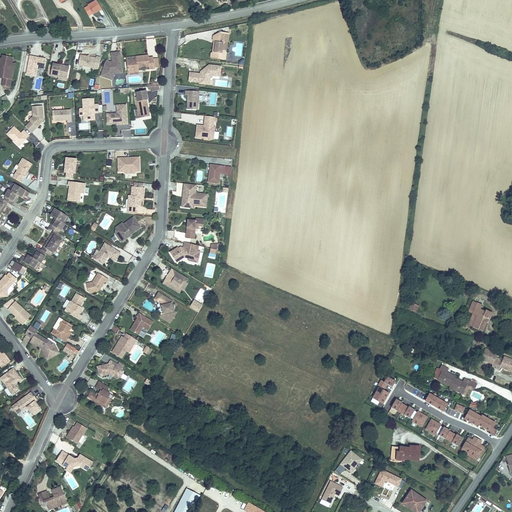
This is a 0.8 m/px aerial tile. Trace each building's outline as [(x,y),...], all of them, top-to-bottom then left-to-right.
[(97,1),(84,8),(89,16),(101,9),(97,1)] [(228,34),(220,33),(220,37),(214,36),(213,39),(215,41),(218,43),(216,52),(213,53),(211,54),(211,57),(225,59),(226,53),(222,53),(223,43),(227,44),(228,34)] [(113,71),(122,70),(120,52),(112,53),(113,62),(109,62),(106,62),(101,76),(110,79),(113,71)] [(78,65),(98,69),(101,58),(97,57),(96,58),(90,57),(88,58),(87,56),(80,55),(78,65)] [(148,55),(137,57),(137,59),(127,60),(128,71),(139,70),(138,68),(149,67),(150,69),(154,69),(154,67),(153,59),(153,57),(149,58),(148,55)] [(46,59),(30,56),(26,75),(36,76),(38,67),(44,69),(46,59)] [(12,64),(13,58),(3,57),(3,60),(0,59),(0,77),(1,78),(1,75),(4,76),(3,78),(2,86),(4,89),(9,90),(13,71),(9,70),(10,63),(12,64)] [(69,67),(53,63),(50,76),(59,77),(59,76),(67,78),(69,67)] [(221,66),(210,65),(203,70),(204,71),(203,72),(202,71),(201,72),(201,74),(190,73),(189,81),(200,83),(199,84),(205,84),(205,80),(210,81),(210,77),(212,76),(220,76),(221,66)] [(122,73),(122,70),(113,71),(110,79),(112,80),(115,74),(122,73)] [(148,111),(147,109),(148,109),(147,100),(148,99),(147,91),(136,93),(137,97),(138,101),(136,101),(138,109),(139,118),(150,116),(149,111),(148,111)] [(196,92),(185,91),(185,95),(188,95),(189,95),(189,101),(187,101),(187,109),(198,110),(199,92),(196,92)] [(6,96),(1,98),(5,104),(10,102),(6,96)] [(94,98),(83,99),(83,109),(79,109),(79,116),(84,116),(85,116),(90,120),(95,120),(95,117),(93,115),(94,113),(99,113),(99,105),(94,105),(94,98)] [(120,123),(120,125),(127,124),(126,105),(117,105),(117,113),(107,114),(107,124),(116,123),(120,123)] [(31,122),(25,127),(31,133),(41,123),(40,122),(41,121),(42,122),(44,120),(42,106),(32,107),(33,116),(29,120),(31,122)] [(71,110),(53,111),(53,121),(58,121),(58,120),(60,120),(60,121),(68,120),(68,122),(72,122),(71,110)] [(204,126),(197,125),(196,137),(204,138),(205,137),(210,138),(210,139),(213,139),(215,127),(213,127),(213,124),(214,124),(215,117),(205,116),(205,123),(206,123),(205,126),(204,126)] [(131,136),(131,125),(116,125),(117,137),(131,136)] [(21,133),(14,127),(7,134),(13,141),(14,140),(20,145),(29,136),(24,131),(21,133)] [(126,158),(118,158),(118,172),(125,172),(125,170),(130,169),(130,170),(135,170),(135,172),(140,171),(139,157),(129,158),(129,159),(126,159),(126,158)] [(20,167),(13,178),(21,183),(26,174),(27,172),(32,164),(23,158),(18,166),(20,167)] [(77,159),(66,158),(64,172),(66,173),(73,173),(75,174),(77,159)] [(225,166),(212,165),(211,173),(209,172),(208,182),(219,184),(220,174),(224,174),(225,166)] [(85,184),(69,182),(69,186),(70,186),(68,201),(79,202),(80,193),(84,194),(84,193),(85,188),(85,184)] [(29,193),(14,184),(9,190),(18,196),(22,198),(23,195),(25,195),(27,197),(29,193)] [(196,185),(187,184),(185,197),(183,197),(182,207),(189,208),(189,204),(207,206),(208,194),(196,193),(196,185)] [(134,187),(132,187),(131,196),(129,195),(128,200),(131,200),(131,205),(138,206),(141,206),(141,201),(142,197),(143,197),(144,197),(144,188),(143,188),(134,187)] [(18,196),(9,190),(5,196),(6,197),(4,200),(8,203),(12,205),(18,196)] [(131,200),(128,200),(127,208),(137,209),(138,206),(131,205),(131,200)] [(68,217),(53,208),(51,211),(53,213),(54,213),(52,216),(56,218),(64,224),(68,217)] [(64,224),(56,218),(50,228),(54,231),(58,233),(60,230),(61,231),(65,224),(64,224)] [(134,218),(123,225),(124,226),(116,232),(115,234),(120,241),(122,242),(127,239),(126,238),(127,237),(129,237),(131,235),(131,234),(141,227),(134,218)] [(196,221),(190,220),(189,222),(187,222),(186,238),(195,239),(195,234),(191,233),(192,229),(196,229),(199,229),(199,227),(203,227),(204,219),(196,218),(196,221)] [(116,232),(124,226),(123,225),(122,223),(116,228),(116,232)] [(58,233),(54,231),(50,237),(51,238),(49,241),(58,247),(62,240),(60,239),(62,236),(58,233)] [(58,247),(49,241),(47,244),(46,244),(42,250),(46,253),(50,255),(52,252),(54,253),(58,247)] [(120,253),(105,243),(95,259),(103,264),(108,256),(115,261),(120,253)] [(180,250),(179,249),(178,248),(170,253),(176,262),(184,257),(189,258),(195,260),(197,251),(199,246),(190,244),(188,249),(183,248),(180,250)] [(42,250),(38,247),(32,257),(40,263),(41,263),(45,257),(44,256),(46,253),(42,250)] [(200,252),(197,251),(195,260),(189,258),(188,260),(198,263),(200,252)] [(40,263),(32,257),(28,255),(27,258),(25,257),(23,256),(21,260),(36,269),(40,263)] [(19,272),(23,266),(16,262),(12,267),(19,272)] [(188,279),(172,269),(168,275),(170,276),(169,279),(167,278),(163,283),(179,293),(181,290),(182,289),(180,287),(183,282),(185,283),(186,282),(188,279)] [(17,279),(9,273),(7,276),(6,275),(0,282),(1,283),(0,284),(0,297),(8,296),(8,290),(17,279)] [(108,279),(98,273),(93,282),(86,284),(88,292),(91,293),(99,291),(101,288),(100,287),(101,286),(102,286),(105,282),(106,283),(108,279)] [(85,299),(77,293),(72,302),(71,301),(65,310),(71,314),(71,315),(80,320),(82,316),(79,314),(78,314),(82,308),(80,307),(85,299)] [(173,302),(159,293),(155,299),(159,302),(162,304),(164,313),(161,317),(170,322),(176,312),(173,311),(173,310),(172,305),(171,304),(173,302)] [(189,307),(198,312),(202,305),(193,300),(189,307)] [(473,314),(478,303),(474,301),(469,312),(473,314)] [(27,313),(15,302),(8,309),(16,316),(17,318),(16,319),(23,325),(28,319),(24,316),(27,313)] [(412,303),(409,309),(416,312),(419,306),(412,303)] [(490,319),(492,313),(486,310),(485,311),(481,309),(483,305),(478,303),(473,314),(477,316),(473,327),(482,331),(487,322),(485,321),(487,318),(489,319),(490,319)] [(153,322),(139,313),(137,317),(138,318),(135,322),(137,322),(136,324),(135,323),(130,330),(138,335),(143,327),(148,330),(153,322)] [(473,327),(477,316),(473,314),(468,325),(473,327)] [(73,326),(63,320),(60,325),(60,326),(58,331),(54,329),(51,333),(66,342),(70,335),(69,335),(68,334),(69,332),(73,326)] [(38,330),(41,324),(36,322),(33,327),(38,330)] [(36,334),(38,330),(30,326),(25,334),(33,339),(30,342),(40,348),(41,347),(43,348),(47,355),(52,352),(54,355),(59,352),(55,345),(36,334)] [(137,340),(126,333),(124,337),(122,336),(118,342),(119,343),(118,344),(117,344),(112,353),(122,359),(127,351),(132,343),(135,344),(137,340)] [(135,344),(132,343),(127,351),(131,354),(136,345),(135,344)] [(67,344),(65,347),(75,352),(78,354),(79,352),(67,344)] [(59,353),(59,352),(54,355),(52,352),(47,355),(43,348),(41,347),(40,348),(41,349),(47,360),(59,353)] [(73,355),(75,352),(65,347),(63,350),(72,356),(73,355)] [(497,354),(485,349),(481,359),(492,364),(492,365),(496,367),(498,361),(499,359),(495,358),(497,354)] [(2,351),(0,352),(0,364),(2,367),(10,361),(2,351)] [(511,372),(511,370),(511,360),(504,357),(502,362),(498,361),(496,367),(495,368),(499,370),(500,367),(511,372)] [(116,367),(117,365),(111,361),(108,364),(97,367),(99,374),(102,376),(109,374),(109,375),(108,377),(111,379),(113,376),(116,378),(119,374),(123,373),(122,370),(116,367)] [(125,365),(119,362),(117,365),(116,367),(122,370),(125,365)] [(437,380),(450,386),(454,378),(455,376),(447,372),(449,369),(441,365),(440,369),(442,370),(437,380)] [(22,380),(14,368),(7,373),(11,378),(4,383),(12,395),(19,390),(16,385),(22,380)] [(432,377),(437,380),(442,370),(440,369),(437,368),(432,377)] [(387,385),(392,388),(394,384),(396,381),(387,376),(384,383),(387,385)] [(460,381),(454,378),(450,386),(449,388),(462,394),(467,384),(470,386),(472,382),(464,378),(463,382),(462,383),(460,382),(460,381)] [(109,388),(99,381),(95,388),(99,390),(100,391),(99,394),(97,393),(96,395),(91,392),(88,397),(98,403),(99,402),(103,404),(104,403),(106,403),(109,404),(112,399),(111,399),(113,396),(107,392),(109,388)] [(477,384),(472,382),(470,386),(467,384),(462,394),(465,395),(469,388),(473,391),(477,384)] [(384,391),(379,388),(376,393),(386,399),(389,394),(384,391)] [(37,399),(32,392),(16,404),(19,408),(22,411),(27,407),(33,415),(41,409),(35,402),(34,401),(37,399)] [(481,400),(483,394),(473,392),(471,398),(481,400)] [(376,393),(373,398),(379,402),(383,404),(386,399),(376,393)] [(439,399),(430,394),(426,401),(431,404),(434,406),(435,406),(439,399)] [(400,401),(396,399),(391,408),(397,411),(398,411),(401,413),(405,406),(402,404),(402,403),(400,401)] [(448,404),(439,399),(435,406),(436,407),(439,409),(444,411),(448,404)] [(455,410),(463,413),(465,408),(457,405),(455,410)] [(408,408),(405,406),(401,413),(404,415),(410,419),(414,411),(415,410),(411,408),(409,406),(408,408)] [(476,414),(470,410),(465,419),(466,420),(469,421),(471,422),(476,414)] [(422,427),(427,417),(418,412),(417,413),(413,420),(412,421),(422,427)] [(482,417),(476,414),(471,422),(472,423),(475,425),(477,426),(478,424),(482,417)] [(489,419),(483,416),(482,417),(478,424),(480,425),(482,427),(484,428),(489,419)] [(496,423),(489,419),(484,428),(487,430),(491,432),(493,428),(496,423)] [(440,426),(441,425),(432,420),(426,429),(435,435),(436,434),(440,426)] [(78,422),(74,428),(70,434),(69,433),(67,437),(77,443),(87,428),(78,422)] [(450,430),(446,428),(444,427),(443,428),(439,435),(445,439),(449,440),(453,433),(449,432),(450,430)] [(453,433),(449,440),(452,442),(452,443),(460,448),(465,439),(461,436),(457,434),(456,435),(453,433)] [(470,453),(479,439),(475,437),(473,440),(469,438),(467,440),(462,449),(470,453)] [(482,441),(479,439),(470,453),(478,458),(484,447),(480,444),(482,441)] [(410,448),(396,447),(396,451),(397,452),(396,460),(403,460),(404,459),(404,457),(419,458),(420,447),(410,446),(410,448)] [(93,462),(82,456),(80,459),(78,458),(75,459),(62,451),(56,461),(68,468),(70,464),(74,467),(79,466),(88,471),(93,462)] [(351,451),(341,463),(346,467),(345,468),(351,472),(352,472),(355,469),(355,467),(358,463),(359,463),(362,460),(351,451)] [(341,463),(335,471),(340,475),(345,468),(346,467),(341,463)] [(401,488),(405,481),(381,470),(375,484),(382,487),(385,481),(401,488)] [(343,488),(331,482),(322,500),(330,504),(334,495),(333,495),(333,493),(335,494),(339,496),(343,488)] [(397,497),(401,488),(396,486),(393,495),(397,497)] [(47,491),(38,495),(42,506),(47,505),(49,510),(54,508),(54,506),(54,505),(61,502),(61,504),(63,504),(67,503),(61,487),(52,491),(53,495),(49,497),(47,491)] [(425,500),(411,491),(404,503),(417,511),(425,500)] [(418,511),(426,501),(425,500),(417,511),(404,503),(403,504),(415,511),(418,511)] [(263,511),(248,503),(243,510),(247,511),(263,511)]
